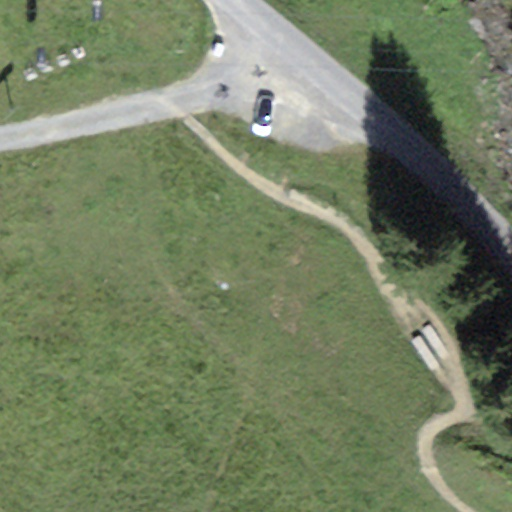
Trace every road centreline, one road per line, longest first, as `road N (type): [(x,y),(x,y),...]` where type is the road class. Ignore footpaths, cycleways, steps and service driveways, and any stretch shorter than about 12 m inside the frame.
road 1 (unclassified): [(239,0),(332,80),(511,278)]
road 2 (track): [(0,135),(207,90),(289,39)]
